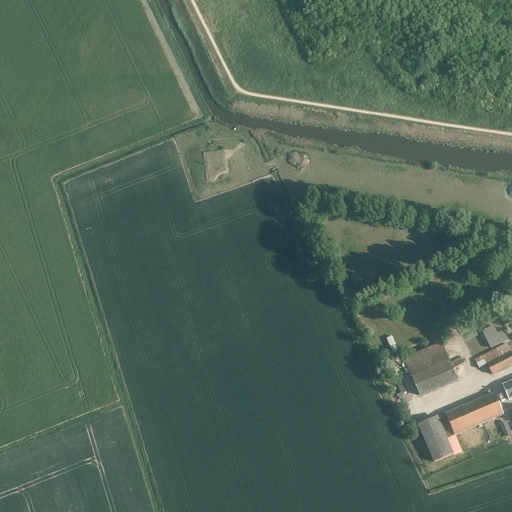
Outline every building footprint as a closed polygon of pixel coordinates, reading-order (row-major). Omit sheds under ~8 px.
[(233,152),(232,148),(203,150),(202,150),(201,151),(201,152),(203,179),(212,179),(218,173),(223,172),(224,172),(225,171),(225,169),(225,158),(233,152)] [(484,331),(491,346),(502,341),(494,326),(484,331)] [(419,395),(458,379),(442,341),(404,357),(419,395)] [(511,364),(511,352),(507,343),(476,359),(480,368),(488,364),(493,374),(511,364)] [(509,399),(511,397),(511,381),(503,385),(509,399)] [(449,437),(504,414),(495,392),(440,416),(449,437)] [(435,462),(455,453),(439,416),(419,425),(435,462)]
